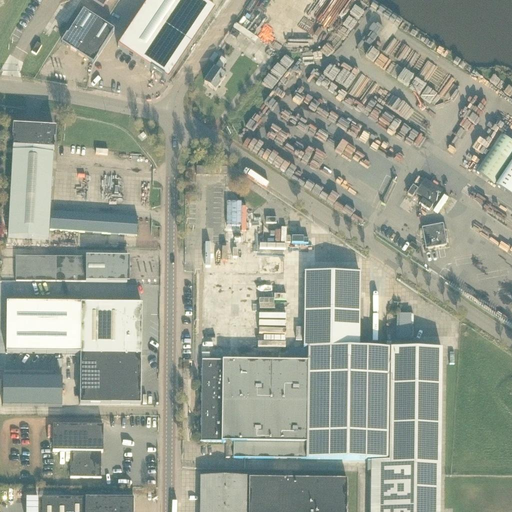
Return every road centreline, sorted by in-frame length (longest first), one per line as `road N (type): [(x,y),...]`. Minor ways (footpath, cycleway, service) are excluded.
road 1 (unclassified): [(172,118),(511,342)]
road 2 (tertiary): [(167,511),(172,118)]
road 3 (unknown): [(168,410),(21,416),(8,423),(6,459)]
road 4 (tertiary): [(0,86),(172,118)]
road 5 (unclassified): [(172,118),(177,92),(240,0)]
